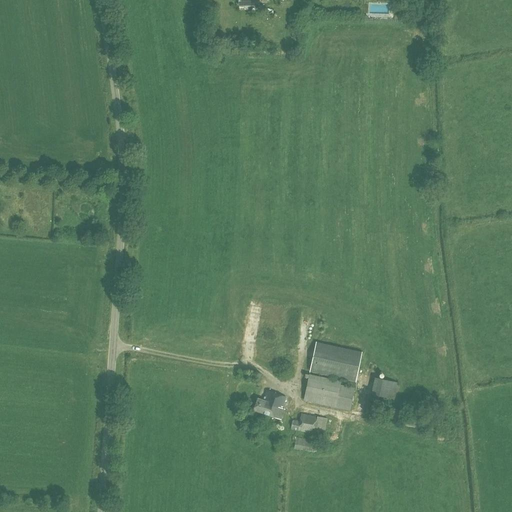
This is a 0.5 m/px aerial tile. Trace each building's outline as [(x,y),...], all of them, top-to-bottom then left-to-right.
[(372,6),(373,22),(393,21),(392,6),(372,6)] [(356,381),(362,352),(316,343),(310,371),(356,381)] [(303,400),(350,410),(355,388),(341,385),(342,381),(309,374),(303,400)] [(398,383),(375,377),(371,394),(395,398),(398,383)] [(253,410),(281,420),(285,410),(282,409),(286,398),(266,391),(263,400),(258,398),(253,410)] [(383,417),(401,420),(404,411),(386,407),(383,417)] [(290,429),(324,436),(327,419),(317,417),(318,416),(301,413),(299,421),(293,420),(290,429)] [(404,426),(435,431),(438,418),(406,413),(404,426)] [(294,449),(315,452),(318,441),(296,438),(294,449)]
